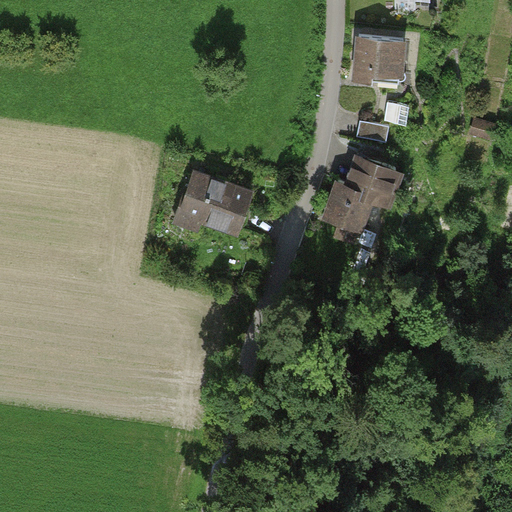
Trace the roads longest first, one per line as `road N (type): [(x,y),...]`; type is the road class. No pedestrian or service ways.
road 1 (residential): [(336,0),(332,90),(254,352)]
road 2 (unclassified): [(254,352),(216,511)]
